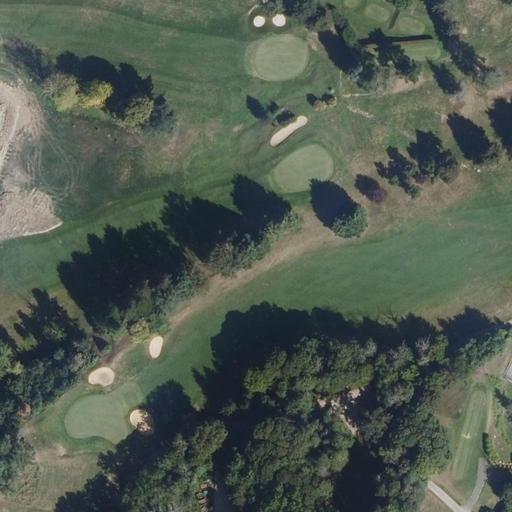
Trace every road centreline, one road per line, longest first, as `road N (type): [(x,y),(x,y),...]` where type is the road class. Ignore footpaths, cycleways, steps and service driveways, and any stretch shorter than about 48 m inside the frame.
road 1 (track): [(460,511),(350,421),(353,397),(511,318)]
road 2 (unknown): [(130,511),(169,454),(199,428),(353,397)]
